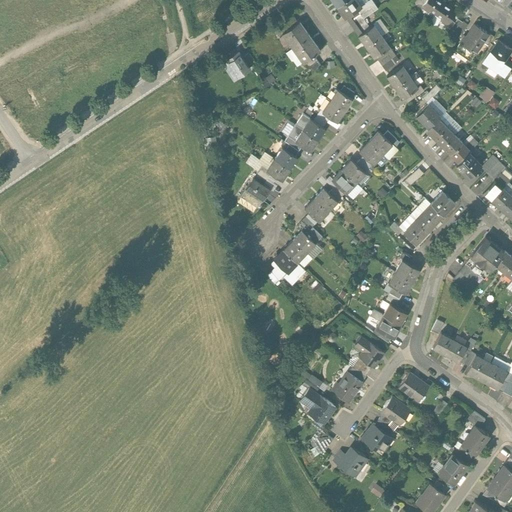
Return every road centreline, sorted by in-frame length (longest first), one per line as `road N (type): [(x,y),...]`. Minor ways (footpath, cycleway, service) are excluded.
road 1 (tertiary): [(31,163),(192,51)]
road 2 (residential): [(383,102),(261,232)]
road 3 (track): [(204,511),(288,378)]
road 4 (residential): [(416,350),(439,264),(483,215)]
road 5 (residential): [(483,215),(383,102)]
road 6 (residential): [(509,431),(427,370),(416,350)]
road 7 (residential): [(383,102),(311,0)]
